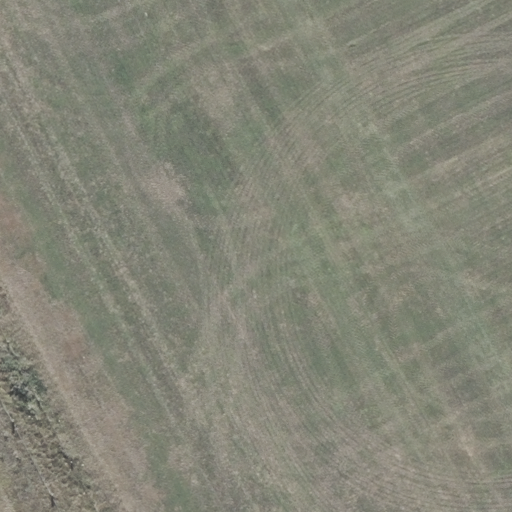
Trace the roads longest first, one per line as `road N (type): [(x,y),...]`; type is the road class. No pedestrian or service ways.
road 1 (track): [(0,34),(280,511)]
road 2 (track): [(206,385),(412,511)]
